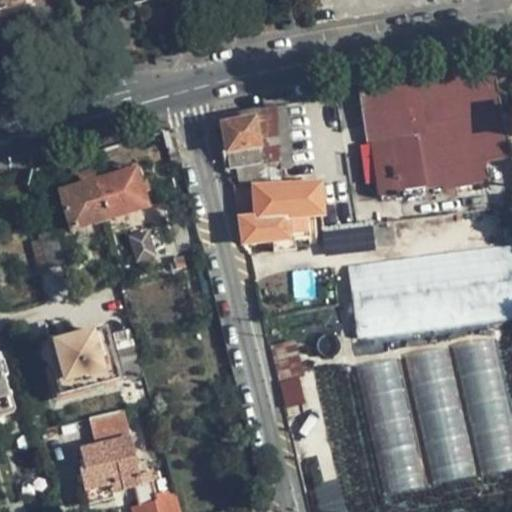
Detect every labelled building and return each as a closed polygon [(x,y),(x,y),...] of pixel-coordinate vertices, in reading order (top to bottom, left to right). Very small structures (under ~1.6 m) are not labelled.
[(0,0),(0,8),(20,0),(0,0)] [(77,25),(67,1),(50,9),(61,33),(77,25)] [(511,77),(509,64),(494,67),(499,94),(511,91),(511,77)] [(499,94),(494,67),(357,90),(366,142),(370,141),(504,117),(499,94)] [(287,167),(283,103),(276,104),(279,160),(265,162),(266,170),(287,167)] [(276,104),(258,107),(259,116),(220,123),(228,168),(235,167),(265,162),(279,160),(276,104)] [(511,156),(504,117),(370,141),(377,192),(469,180),(470,185),(486,181),(484,161),(511,156)] [(162,131),(165,141),(171,163),(179,161),(171,129),(162,131)] [(235,167),(237,185),(268,180),(266,170),(265,162),(235,167)] [(135,168),(95,180),(104,218),(144,206),(135,168)] [(70,229),(104,218),(95,180),(92,170),(77,174),(79,184),(59,190),(70,229)] [(251,215),(239,215),(242,242),(268,241),(269,250),(288,249),(288,240),(305,238),(304,215),(320,214),(318,181),(250,185),(251,215)] [(237,189),(239,215),(251,215),(250,185),(237,185),(237,189)] [(392,220),(368,223),(371,247),(394,245),(392,220)] [(323,253),(371,247),(368,223),(321,228),(323,253)] [(38,235),(38,238),(46,266),(63,261),(54,230),(38,235)] [(156,256),(149,230),(127,235),(136,261),(156,256)] [(38,269),(46,266),(38,238),(30,240),(38,269)] [(511,316),(511,243),(348,264),(356,336),(511,316)] [(45,346),(57,397),(115,381),(103,331),(45,346)] [(114,334),(120,359),(134,355),(128,331),(114,334)] [(485,474),(511,467),(511,404),(497,338),(458,346),(485,474)] [(279,382),(297,378),(303,376),(295,340),(270,345),(279,382)] [(410,355),(437,483),(475,474),(448,348),(410,355)] [(134,355),(120,359),(119,359),(125,378),(143,373),(138,355),(134,355)] [(389,493),(427,485),(401,357),(361,364),(389,493)] [(304,412),(297,378),(279,382),(287,416),(304,412)] [(0,413),(5,412),(10,408),(7,395),(4,396),(0,380),(0,413)] [(122,409),(88,417),(94,439),(127,432),(122,409)] [(137,474),(127,437),(80,447),(84,467),(80,469),(84,489),(112,484),(114,490),(151,481),(149,471),(137,474)] [(179,511),(174,493),(169,494),(168,492),(154,495),(156,502),(130,509),(131,511),(179,511)]
